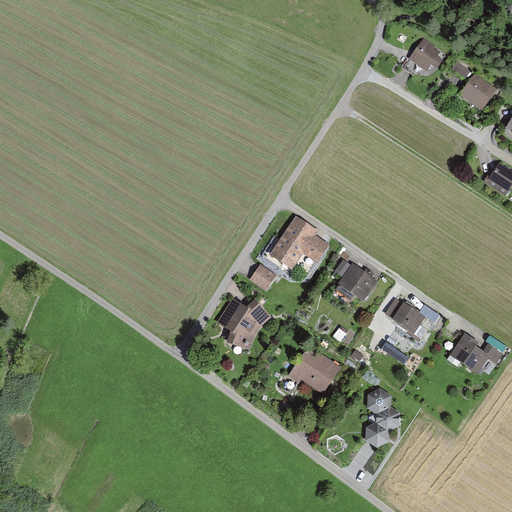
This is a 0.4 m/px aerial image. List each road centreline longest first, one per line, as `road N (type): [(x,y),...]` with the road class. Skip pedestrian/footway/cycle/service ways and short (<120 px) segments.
road 1 (residential): [(367,0),(382,25),(364,70),(176,355)]
road 2 (residential): [(176,355),(387,511)]
road 3 (residential): [(0,236),(176,355)]
